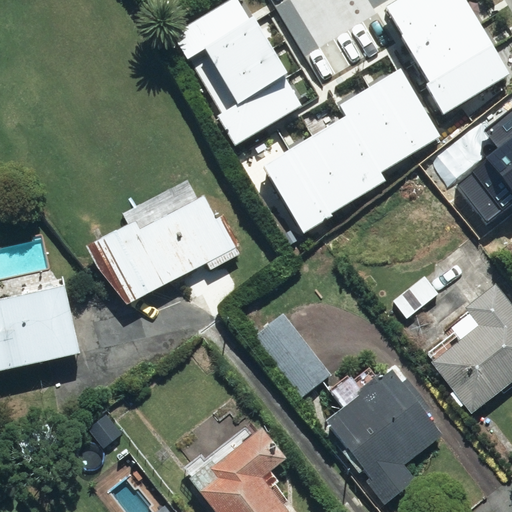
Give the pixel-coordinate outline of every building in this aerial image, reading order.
[(216,111),(235,145),(309,103),(250,0),(226,0),(175,30),(191,58),(206,49),(236,100),(216,111)] [(401,0),(389,8),(432,78),(425,82),(444,112),(509,72),(464,0),(401,0)] [(266,165),(301,224),(384,175),(382,170),(442,135),(401,67),(341,103),(348,116),(266,165)] [(460,181),(490,217),(511,198),(511,108),(487,129),(502,147),(460,181)] [(185,239),(204,270),(265,232),(225,170),(237,163),(216,130),(179,153),(182,158),(137,186),(175,246),(185,239)] [(435,298),(420,280),(388,307),(404,325),(435,298)] [(0,372),(80,357),(66,288),(0,301),(0,372)] [(511,384),(511,324),(486,293),(439,332),(452,347),(423,371),(466,423),(511,384)] [(279,319),(248,344),(297,404),(327,379),(279,319)] [(345,382),(322,402),(335,417),(320,431),(361,484),(359,486),(378,511),(381,511),(411,489),(398,471),(437,441),(421,420),(425,417),(395,378),(377,392),(369,381),(355,393),(345,382)] [(296,461),(270,428),(223,470),(229,477),(211,493),(227,511),(295,511),(271,480),(296,461)]
